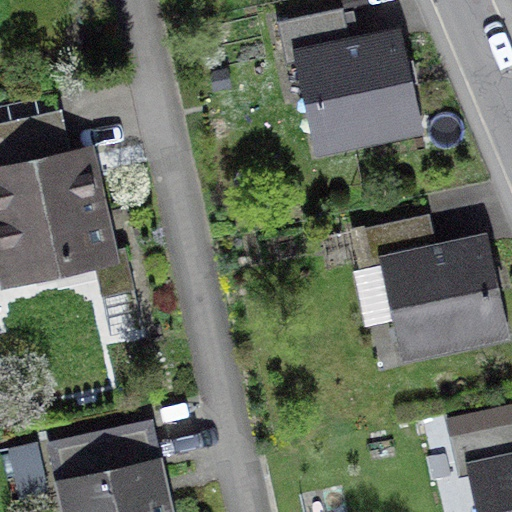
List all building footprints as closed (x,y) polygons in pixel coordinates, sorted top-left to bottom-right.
[(402,23),(294,47),(318,152),(426,128),(402,23)] [(94,143),(0,164),(0,261),(5,284),(121,257),(94,143)] [(489,233),(383,256),(406,362),(511,339),(489,233)] [(173,511),(159,453),(51,479),(59,511),(173,511)] [(511,511),(511,453),(474,462),(485,511),(511,511)]
